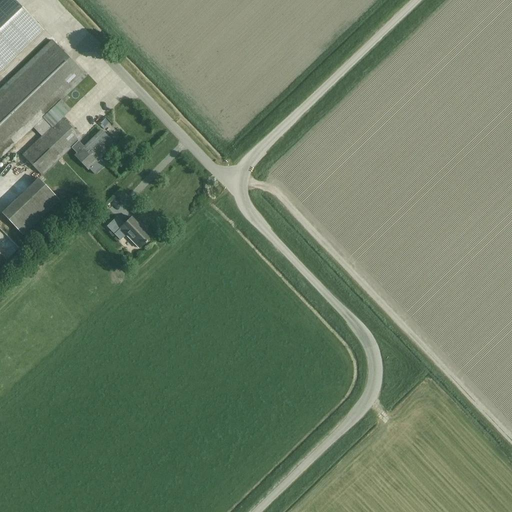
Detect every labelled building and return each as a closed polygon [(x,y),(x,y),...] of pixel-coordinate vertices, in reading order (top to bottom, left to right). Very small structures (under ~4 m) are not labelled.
[(14,0),(0,0),(0,69),(43,29),(14,0)] [(61,13),(51,0),(24,0),(43,26),(61,13)] [(87,76),(53,40),(0,89),(0,158),(33,127),(42,137),(23,155),(42,175),(71,147),(79,140),(82,137),(63,117),(53,126),(44,116),(87,76)] [(102,115),(97,120),(114,138),(119,133),(102,115)] [(88,169),(95,175),(106,164),(100,158),(112,146),(100,133),(85,147),(79,140),(71,147),(78,154),(76,156),(88,169)] [(0,205),(0,216),(15,234),(55,201),(34,177),(0,205)] [(124,224),(117,217),(107,226),(120,240),(126,235),(139,248),(145,243),(146,244),(147,242),(147,241),(152,236),(144,227),(142,228),(132,217),(124,224)] [(0,249),(10,240),(0,228),(0,249)]
